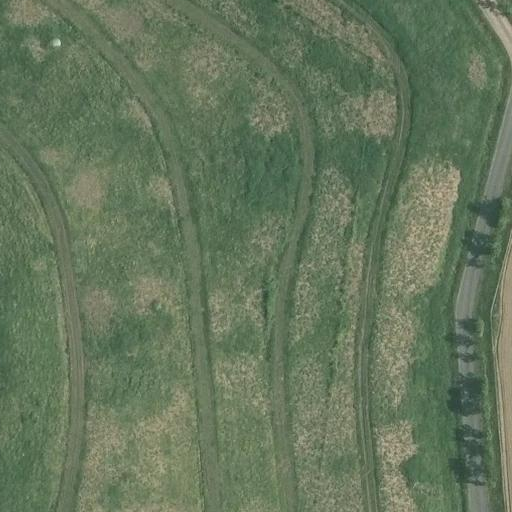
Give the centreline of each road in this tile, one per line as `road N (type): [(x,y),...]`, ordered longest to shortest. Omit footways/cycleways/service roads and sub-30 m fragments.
road 1 (track): [(176,0),(281,80),(307,144),(309,182),(275,347),(286,511)]
road 2 (track): [(47,0),(122,68),(168,138),(185,224),(212,511)]
road 3 (track): [(341,0),(388,44),(406,109),(376,235),(359,358),(370,511)]
road 4 (track): [(0,132),(52,208),(61,261),(76,390),(62,511)]
